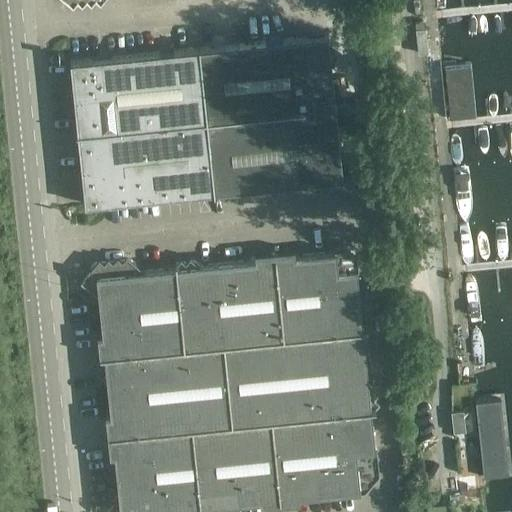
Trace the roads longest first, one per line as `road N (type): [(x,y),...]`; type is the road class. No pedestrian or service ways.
road 1 (unclassified): [(444,486),(435,418),(442,381),(405,0)]
road 2 (unclassified): [(362,213),(30,249)]
road 3 (unclassified): [(392,511),(362,213)]
road 4 (unclassified): [(275,0),(7,26)]
road 5 (tertiary): [(30,249),(58,511)]
road 6 (tertiary): [(7,26),(30,249)]
road 7 (unclassified): [(362,213),(341,0)]
